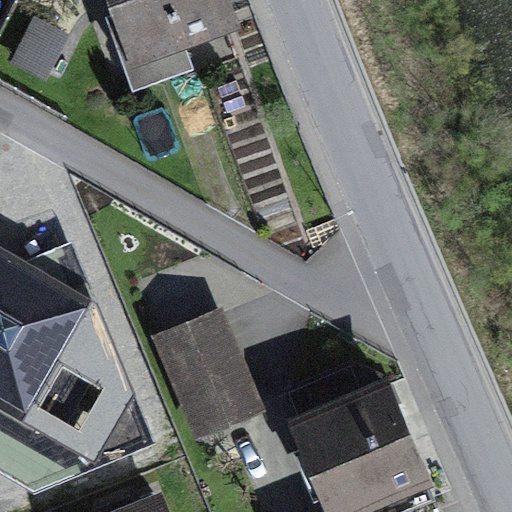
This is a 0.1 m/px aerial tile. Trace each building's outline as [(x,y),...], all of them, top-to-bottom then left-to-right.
[(105,0),(130,68),(125,70),(134,97),(194,74),(186,54),(241,35),(229,0),(105,0)] [(35,17),(11,64),(47,84),(71,36),(35,17)] [(17,254),(0,264),(0,404),(79,356),(17,254)] [(225,309),(152,338),(196,442),(267,417),(225,309)] [(350,360),(275,394),(322,511),(392,511),(395,511),(409,511),(437,500),(385,375),(350,360)] [(167,511),(161,495),(119,511),(167,511)]
